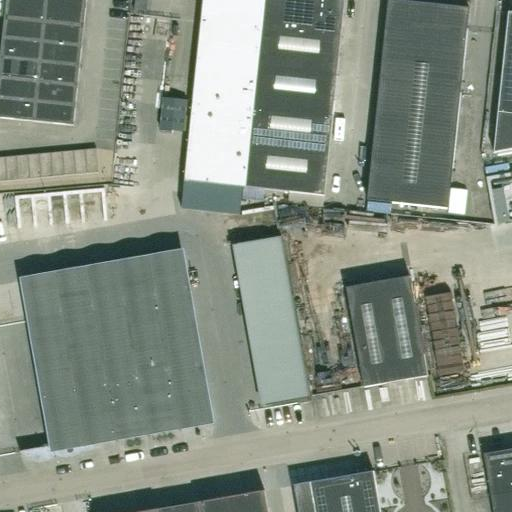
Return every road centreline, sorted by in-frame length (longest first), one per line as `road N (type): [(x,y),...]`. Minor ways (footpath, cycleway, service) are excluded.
road 1 (unclassified): [(0,494),(511,403)]
road 2 (unknown): [(368,0),(347,193)]
